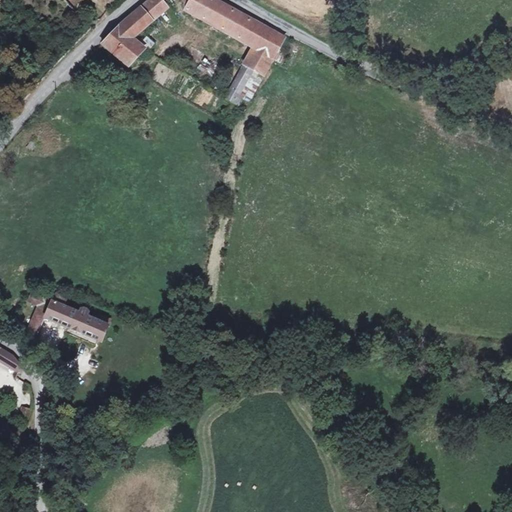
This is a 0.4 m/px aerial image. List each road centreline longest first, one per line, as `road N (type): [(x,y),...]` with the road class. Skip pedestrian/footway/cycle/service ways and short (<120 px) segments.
road 1 (tertiary): [(236,0),(401,85),(439,85),(511,44)]
road 2 (unclassified): [(0,330),(36,365),(42,386),(39,511)]
road 3 (tertiary): [(0,143),(135,0)]
